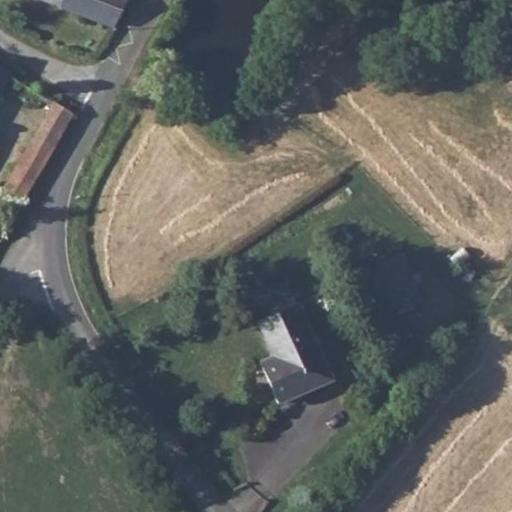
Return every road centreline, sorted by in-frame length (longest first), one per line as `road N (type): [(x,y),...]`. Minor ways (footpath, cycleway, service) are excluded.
road 1 (unclassified): [(50,264),(84,341),(208,511)]
road 2 (unclassified): [(100,92),(58,184),(50,264)]
